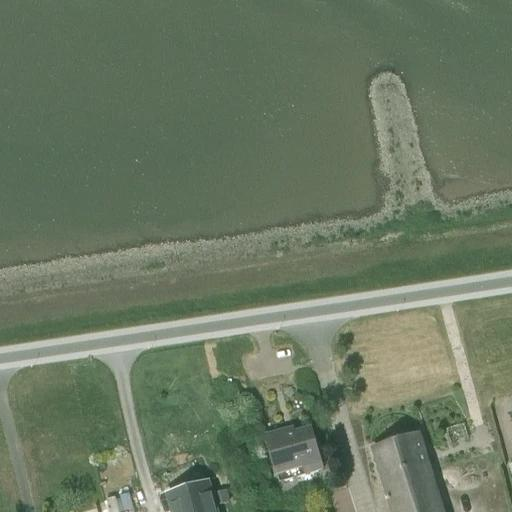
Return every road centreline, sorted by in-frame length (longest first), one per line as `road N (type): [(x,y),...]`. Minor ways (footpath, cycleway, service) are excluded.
road 1 (tertiary): [(0,360),(511,281)]
road 2 (unknown): [(311,313),(378,511)]
